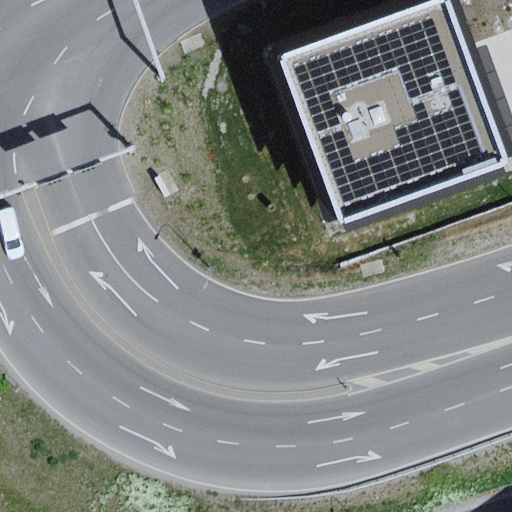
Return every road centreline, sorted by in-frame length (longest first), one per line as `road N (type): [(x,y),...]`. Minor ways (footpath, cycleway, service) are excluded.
road 1 (tertiary): [(0,121),(14,175),(76,295),(152,364),(202,385),(311,394),(511,335)]
road 2 (tertiary): [(0,87),(15,48),(97,0)]
